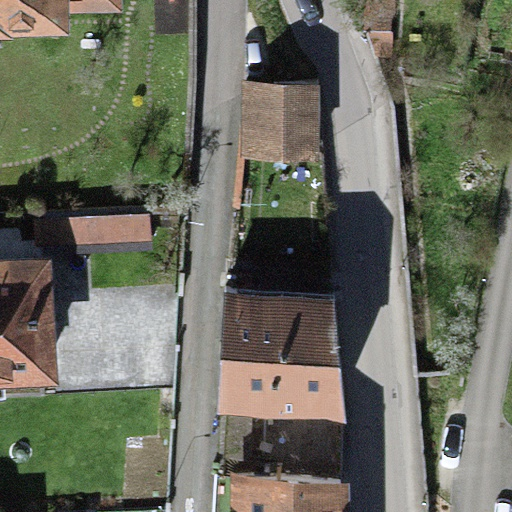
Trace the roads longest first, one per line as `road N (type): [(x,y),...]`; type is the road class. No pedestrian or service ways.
road 1 (residential): [(307,0),(334,65),(350,138),(383,511)]
road 2 (residential): [(194,511),(219,0)]
road 3 (residential): [(511,251),(479,406),(474,511)]
